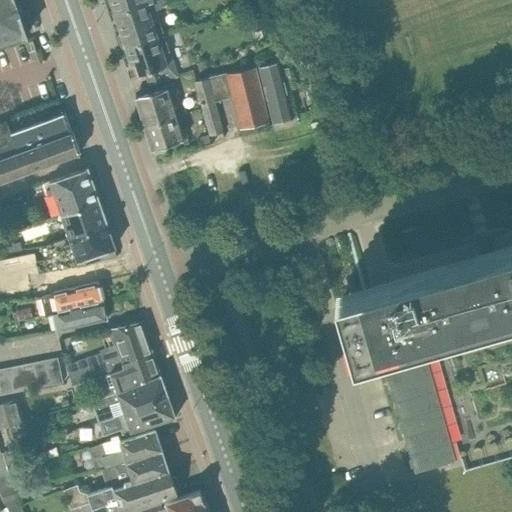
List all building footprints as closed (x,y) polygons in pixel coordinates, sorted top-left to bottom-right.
[(0,0),(0,44),(26,35),(14,0),(0,0)] [(110,0),(114,13),(151,1),(153,0),(110,0)] [(151,1),(114,13),(120,29),(121,32),(119,34),(122,45),(125,46),(126,47),(163,35),(157,17),(155,10),(159,9),(156,0),(152,1),(151,1)] [(160,81),(176,76),(163,35),(126,47),(131,64),(135,63),(139,75),(145,73),(149,85),(160,81)] [(280,60),(258,65),(272,123),(294,117),(286,86),(292,83),(288,66),(282,68),(280,60)] [(0,90),(6,90),(7,98),(44,97),(43,66),(0,66),(0,90)] [(269,121),(256,66),(226,73),(226,72),(194,80),(208,135),(224,131),(216,101),(232,96),(240,128),(269,121)] [(154,90),(135,96),(143,121),(144,126),(152,149),(154,149),(156,156),(167,153),(164,145),(183,139),(184,142),(189,141),(186,129),(180,131),(177,120),(166,86),(154,90)] [(0,181),(79,153),(72,131),(71,131),(64,112),(11,132),(6,119),(0,121),(0,181)] [(99,201),(87,167),(43,183),(47,195),(53,193),(61,214),(99,201)] [(43,256),(36,258),(39,272),(55,269),(86,262),(93,261),(117,256),(114,247),(115,247),(99,201),(61,214),(68,236),(41,246),(42,250),(43,256)] [(511,244),(336,294),(354,358),(380,351),(414,470),(460,457),(464,469),(511,454),(511,244)] [(34,252),(5,258),(7,277),(8,278),(10,278),(12,277),(25,275),(29,297),(53,294),(53,293),(94,284),(99,283),(93,261),(86,262),(55,269),(39,272),(36,258),(34,252)] [(103,302),(99,283),(94,284),(53,293),(53,294),(41,297),(46,314),(52,313),(103,302)] [(52,313),(56,330),(107,319),(103,302),(52,313)] [(30,306),(16,309),(18,319),(32,316),(30,306)] [(101,352),(66,364),(70,376),(87,370),(90,378),(124,367),(122,362),(152,352),(141,320),(110,328),(120,355),(104,360),(101,352)] [(124,367),(90,378),(97,400),(160,374),(152,352),(122,362),(124,367)] [(50,384),(62,382),(57,357),(45,359),(50,384)] [(45,359),(32,362),(37,387),(50,384),(45,359)] [(25,389),(37,387),(32,362),(20,364),(25,389)] [(13,392),(25,389),(20,364),(8,367),(13,392)] [(8,367),(0,368),(0,393),(0,394),(13,392),(8,367)] [(167,395),(160,374),(97,400),(91,402),(98,421),(167,395)] [(167,395),(98,421),(103,436),(121,430),(123,436),(131,433),(175,417),(167,395)] [(16,398),(0,402),(0,427),(22,422),(16,398)] [(99,443),(91,445),(95,458),(98,469),(101,468),(161,449),(155,428),(136,435),(120,440),(118,434),(110,437),(111,440),(99,443)] [(168,471),(168,470),(161,449),(101,468),(107,486),(111,485),(112,488),(125,484),(124,481),(131,479),(132,482),(168,471)] [(3,451),(0,452),(0,475),(25,467),(19,469),(9,472),(3,451)] [(0,492),(1,495),(30,486),(25,467),(0,475),(0,492)] [(131,479),(124,481),(125,484),(112,488),(111,485),(107,486),(86,493),(80,490),(77,484),(64,489),(71,508),(90,501),(94,511),(118,511),(122,511),(174,494),(178,492),(176,488),(177,488),(179,485),(177,478),(173,476),(171,477),(168,471),(132,482),(131,479)] [(30,486),(1,495),(9,511),(17,511),(22,510),(20,504),(21,504),(15,491),(30,486)] [(207,511),(200,489),(181,496),(134,511),(207,511)]
